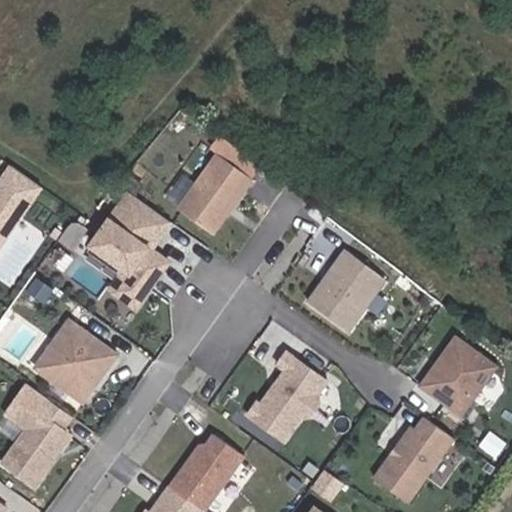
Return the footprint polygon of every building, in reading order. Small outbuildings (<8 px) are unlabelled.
[(194,202),(228,226),(267,172),(233,147),(194,202)] [(62,179),(30,157),(9,188),(0,181),(0,227),(19,241),(62,179)] [(168,195),(178,203),(197,178),(187,170),(168,195)] [(166,242),(185,215),(144,186),(107,238),(144,265),(130,285),(151,300),(183,255),(166,242)] [(363,323),(400,271),(360,243),(322,294),(363,323)] [(85,313),(51,361),(95,392),(102,381),(106,384),(133,347),(85,313)] [(511,357),(471,328),(451,355),(456,358),(451,364),(447,361),(436,377),(476,406),(488,390),(480,384),(492,367),(500,372),(511,357)] [(253,401),(300,434),(316,411),(325,409),(335,396),(334,387),(343,374),(290,336),(281,349),(290,356),(281,369),(285,372),(282,376),(278,373),(266,390),(263,387),(253,401)] [(451,355),(447,361),(451,364),(456,358),(451,355)] [(106,384),(102,381),(95,392),(99,395),(106,384)] [(80,421),(88,409),(64,392),(18,457),(50,480),(88,427),(80,421)] [(470,430),(440,408),(431,420),(427,418),(390,470),(424,494),(470,430)] [(209,445),(185,479),(220,504),(259,448),(229,427),(218,444),(214,449),(209,445)] [(214,449),(218,444),(213,440),(209,445),(214,449)] [(348,486),(356,474),(340,463),(332,474),(348,486)] [(213,511),(220,504),(185,479),(166,506),(161,511),(213,511)] [(16,508),(22,500),(0,484),(0,511),(7,511),(8,511),(12,506),(16,508)] [(315,511),(371,511),(335,487),(315,511)] [(162,503),(156,511),(161,511),(166,506),(162,503)]
